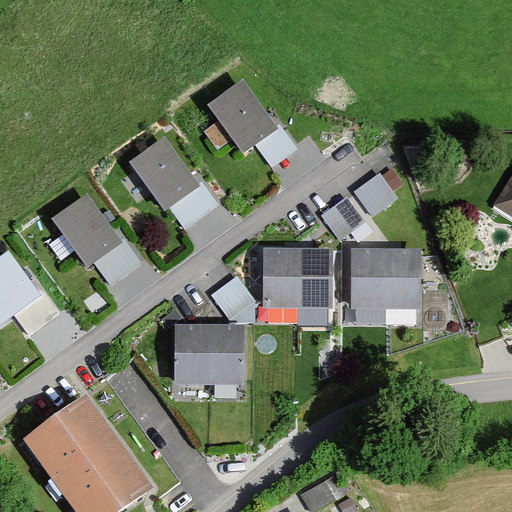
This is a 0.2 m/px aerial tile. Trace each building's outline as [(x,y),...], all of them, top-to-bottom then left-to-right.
[(243,88),(209,111),(242,158),(256,148),(268,167),(296,148),(284,130),(276,136),(243,88)] [(163,145),(130,168),(162,215),(170,210),(183,228),(217,205),(205,188),(196,193),(163,145)] [(511,176),(492,210),(511,222),(511,176)] [(376,180),(355,194),(370,218),(392,204),(376,180)] [(85,204),(51,227),(84,275),(94,268),(107,286),(139,264),(126,246),(118,252),(85,204)] [(321,225),(339,243),(358,225),(340,207),(321,225)] [(384,249),(349,249),(349,309),(383,309),(384,249)] [(417,250),(384,249),(383,309),(416,310),(417,250)] [(260,251),(260,311),(297,311),(297,252),(260,251)] [(332,252),(297,252),(297,311),(332,313),(332,252)] [(40,301),(7,256),(0,260),(0,328),(0,330),(12,321),(29,343),(61,319),(45,297),(40,301)] [(230,317),(252,299),(234,277),(212,296),(230,317)] [(207,326),(171,326),(171,388),(206,388),(207,326)] [(242,327),(207,326),(206,388),(241,389),(242,327)] [(74,511),(122,511),(149,493),(80,399),(22,441),(74,511)] [(336,477),(303,495),(312,511),(345,493),(336,477)] [(351,499),(340,505),(344,511),(351,511),(357,509),(351,499)]
